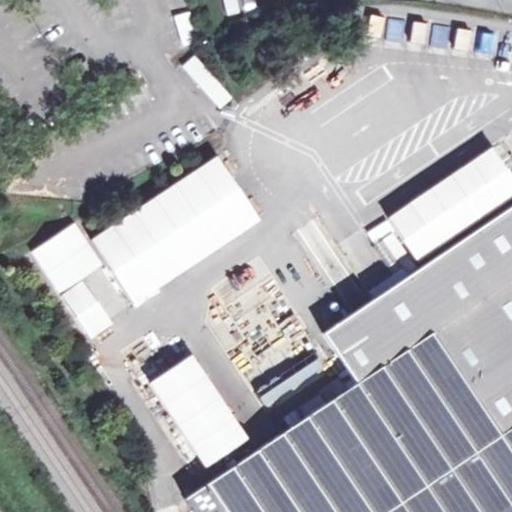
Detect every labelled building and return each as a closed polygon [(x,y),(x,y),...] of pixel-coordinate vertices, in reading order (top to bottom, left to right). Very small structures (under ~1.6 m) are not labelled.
[(181,64),(217,109),(230,98),(194,53),(181,64)] [(419,263),(511,200),(511,176),(494,148),(388,217),(419,263)] [(259,218),(217,156),(91,239),(133,302),(259,218)] [(511,511),(511,203),(321,329),(346,369),(356,383),(306,416),(187,498),(196,511),(511,511)] [(382,265),(402,255),(386,220),(366,229),(382,265)] [(191,354),(132,393),(197,489),(255,449),(191,354)] [(356,383),(346,369),(339,374),(340,375),(319,390),(320,392),(299,407),(306,416),(356,383)]
